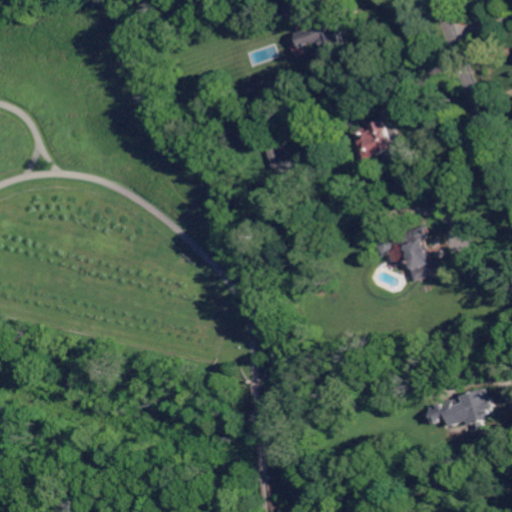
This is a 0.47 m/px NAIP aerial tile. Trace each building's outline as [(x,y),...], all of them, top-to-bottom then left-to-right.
[(313,19),(314,22),(323,19),(325,26),(339,21),(343,30),(343,31),(343,32),(349,47),(338,51),(336,46),(331,47),(328,40),(310,47),(313,53),(302,57),(298,45),(308,41),(303,26),(308,24),(305,18),(297,21),(289,0),(309,0),(314,15),(311,16),(313,19)] [(408,146),(407,153),(396,158),(393,152),(374,160),(366,139),(362,140),(359,132),(389,120),(390,119),(387,114),(386,111),(395,107),(396,110),(398,116),(408,146)] [(314,158),(312,151),(316,149),(314,141),(336,135),(341,150),(314,158)] [(286,151),(287,151),(289,155),(287,156),(290,165),(278,168),(271,145),(283,142),(286,151)] [(295,230),(292,216),(310,211),(314,225),(295,230)] [(435,238),(429,240),(432,248),(434,253),(437,262),(443,260),(448,273),(423,282),(420,275),(410,247),(397,251),(386,256),(380,239),(382,238),(393,234),(395,233),(397,237),(405,234),(408,233),(430,225),(435,238)] [(494,398),(498,397),(499,400),(500,401),(500,403),(501,407),(498,408),(500,413),(502,419),(493,421),(491,422),(492,427),(484,429),(483,427),(483,426),(483,425),(481,426),(478,416),(457,423),(455,424),(449,406),(464,401),(466,406),(473,403),(471,398),(472,398),(491,391),(492,391),(494,398)]
